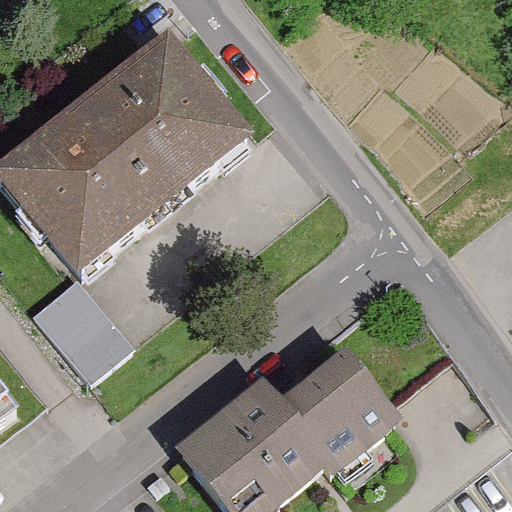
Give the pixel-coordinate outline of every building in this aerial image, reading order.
[(0,150),(0,189),(79,289),(240,160),(141,37),(0,150)] [(34,328),(92,392),(135,356),(74,294),(34,328)] [(403,302),(336,356),(383,414),(450,360),(403,302)] [(263,390),(180,458),(206,493),(221,511),(284,511),(392,425),(383,414),(336,356),(275,405),(263,390)] [(0,403),(0,438),(18,425),(0,403)]
